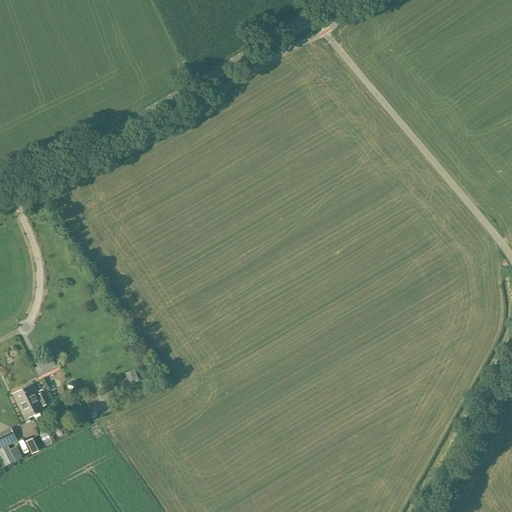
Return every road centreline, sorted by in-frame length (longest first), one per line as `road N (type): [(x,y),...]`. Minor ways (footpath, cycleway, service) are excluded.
road 1 (secondary): [(0,184),(312,16)]
road 2 (unclassified): [(511,258),(312,16)]
road 3 (unclassified): [(426,511),(511,355)]
